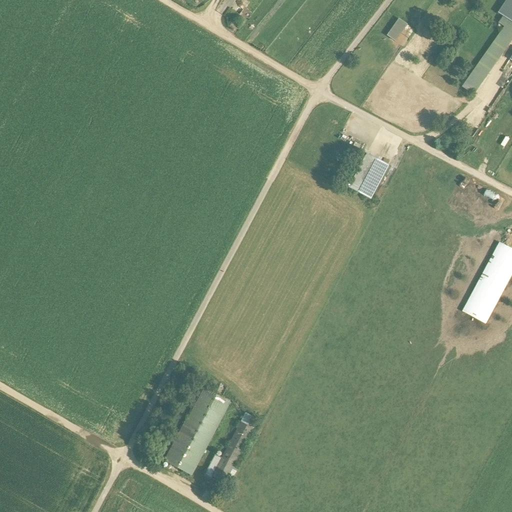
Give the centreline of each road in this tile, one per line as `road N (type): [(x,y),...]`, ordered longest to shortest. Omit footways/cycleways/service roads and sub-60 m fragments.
road 1 (track): [(123,457),(317,91)]
road 2 (track): [(331,74),(317,91),(163,0)]
road 3 (track): [(0,391),(123,457)]
